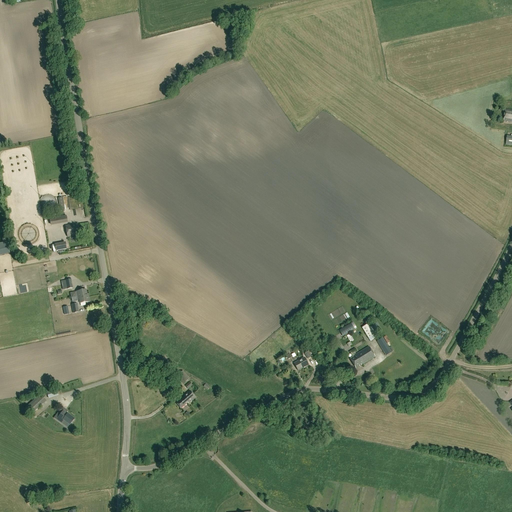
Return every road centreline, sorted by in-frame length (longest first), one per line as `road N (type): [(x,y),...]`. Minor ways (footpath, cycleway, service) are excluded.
road 1 (unclassified): [(125,469),(163,464),(295,391),(409,397),(428,389),(511,245)]
road 2 (tertiary): [(125,469),(125,387),(59,0)]
